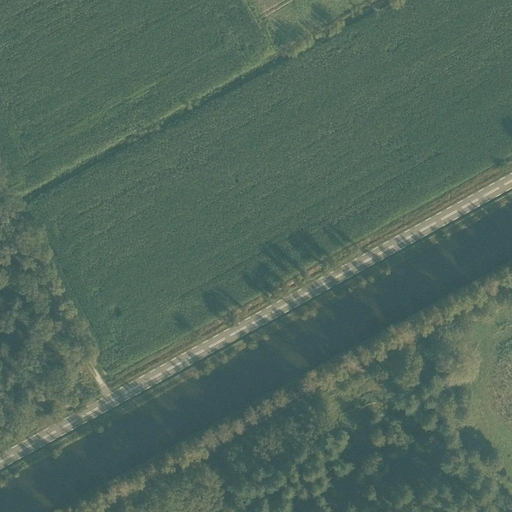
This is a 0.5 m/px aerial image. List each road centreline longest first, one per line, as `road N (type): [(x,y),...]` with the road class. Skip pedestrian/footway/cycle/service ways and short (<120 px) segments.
road 1 (secondary): [(0,461),(511,180)]
road 2 (track): [(78,511),(511,275)]
